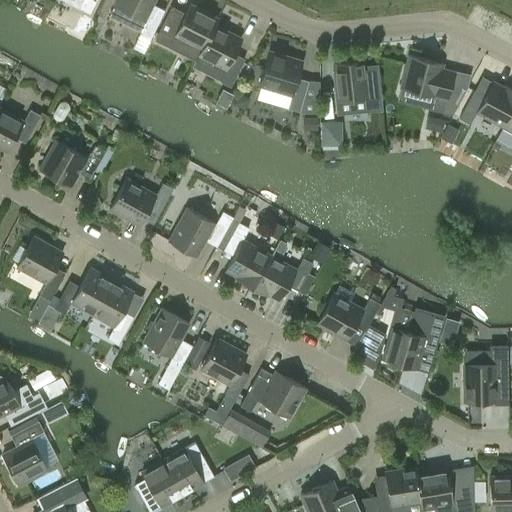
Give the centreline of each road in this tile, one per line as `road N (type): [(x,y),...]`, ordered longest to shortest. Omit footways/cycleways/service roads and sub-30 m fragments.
road 1 (residential): [(399,403),(0,186)]
road 2 (residential): [(511,59),(427,26),(323,38),(245,0)]
road 3 (residential): [(214,511),(399,403)]
road 4 (residential): [(511,440),(454,434),(399,403)]
